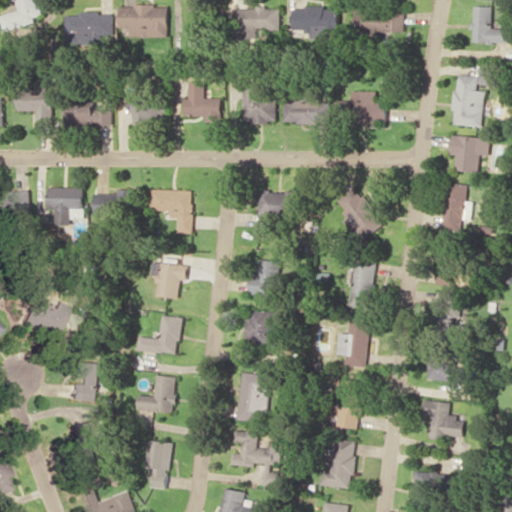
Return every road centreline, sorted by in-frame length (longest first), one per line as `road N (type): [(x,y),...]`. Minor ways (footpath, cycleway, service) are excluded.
road 1 (residential): [(384,511),(443,0)]
road 2 (residential): [(0,156),(422,156)]
road 3 (residential): [(192,511),(202,480),(235,155)]
road 4 (residential): [(55,511),(18,406),(22,375)]
